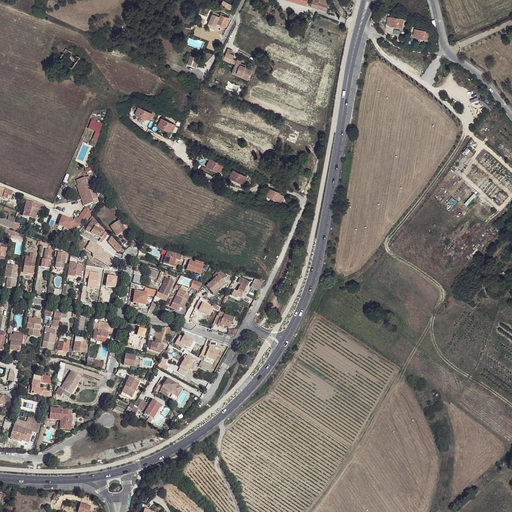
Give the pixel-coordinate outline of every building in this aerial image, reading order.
[(326,11),(328,5),(313,0),(311,7),(326,11)] [(230,9),(232,5),(223,1),(221,5),(230,9)] [(225,26),(229,18),(226,17),(220,15),(213,12),(208,23),(216,26),(217,23),(225,26)] [(402,28),(404,19),(388,17),(387,25),(390,25),(390,27),(402,28)] [(429,40),(430,32),(415,29),(413,36),(417,37),(417,38),(429,40)] [(233,59),(234,55),(230,54),(226,52),(225,56),(223,60),(231,63),(233,59)] [(71,68),(76,62),(65,53),(60,58),(71,68)] [(196,67),(198,59),(190,56),(187,64),(196,67)] [(248,80),(252,70),(246,67),(240,65),(241,63),(242,61),(237,60),(237,61),(235,65),(233,70),(237,71),(236,73),(242,76),(241,77),(248,80)] [(473,98),(477,102),(484,95),(480,91),(473,98)] [(152,114),(138,107),(134,115),(145,120),(146,119),(149,121),(152,114)] [(175,126),(161,119),(158,126),(169,132),(169,131),(172,132),(175,126)] [(99,132),(102,124),(91,120),(89,125),(95,127),(93,130),(99,132)] [(296,142),(300,133),(283,126),(279,136),(287,139),(288,138),(296,142)] [(473,153),(467,148),(462,153),(465,155),(466,154),(470,157),(473,153)] [(224,166),(210,159),(206,167),(217,172),(217,171),(220,172),(224,166)] [(247,177),(233,170),(229,178),(240,183),(241,182),(244,184),(247,177)] [(441,202),(460,179),(454,174),(435,197),(441,202)] [(97,199),(90,179),(85,180),(85,178),(76,181),(78,187),(80,186),(84,199),(81,200),(84,206),(93,203),(93,200),(97,199)] [(462,198),(470,188),(463,183),(455,193),(462,198)] [(11,197),(13,192),(6,189),(0,187),(0,198),(3,199),(3,197),(7,199),(8,196),(11,197)] [(280,194),(281,193),(269,189),(266,197),(281,202),(284,196),(280,194)] [(449,212),(458,202),(452,197),(443,207),(449,212)] [(41,212),(43,205),(26,201),(22,216),(27,217),(28,215),(36,217),(37,211),(41,212)] [(86,222),(92,213),(85,208),(80,217),(86,222)] [(0,223),(12,229),(14,223),(15,219),(9,216),(7,220),(0,217),(0,223)] [(76,230),(82,220),(75,217),(73,221),(62,216),(59,225),(71,230),(71,228),(76,230)] [(128,229),(124,223),(122,224),(119,221),(110,226),(116,235),(126,229),(126,230),(128,229)] [(108,234),(105,232),(95,227),(96,225),(91,222),(86,230),(101,238),(99,241),(102,243),(104,239),(108,234)] [(12,231),(0,226),(0,232),(4,233),(4,235),(11,236),(12,231)] [(24,236),(12,231),(11,236),(10,238),(24,240),(24,236)] [(72,243),(78,233),(76,232),(74,235),(73,234),(69,240),(72,243)] [(118,253),(121,248),(111,237),(108,242),(118,253)] [(49,269),(52,251),(46,249),(42,268),(49,269)] [(180,262),(181,258),(185,260),(186,257),(167,251),(165,257),(163,264),(173,268),(172,269),(177,271),(179,265),(180,262)] [(65,263),(66,259),(67,259),(68,254),(55,252),(55,257),(56,257),(55,261),(56,261),(55,268),(63,269),(64,263),(65,263)] [(33,274),(36,255),(30,254),(30,257),(26,256),(23,272),(33,274)] [(80,277),(82,266),(75,265),(75,264),(76,264),(78,258),(70,256),(67,276),(74,277),(75,276),(80,277)] [(201,270),(202,264),(198,263),(198,262),(195,261),(194,263),(189,262),(186,270),(201,275),(202,271),(201,270)] [(14,289),(17,267),(7,265),(5,277),(8,278),(6,288),(14,289)] [(226,276),(220,269),(216,273),(218,275),(222,280),(226,276)] [(117,282),(119,272),(105,270),(104,273),(103,279),(108,280),(108,283),(117,285),(117,282)] [(225,283),(222,280),(218,275),(216,273),(212,276),(215,278),(206,286),(212,293),(217,289),(225,283)] [(143,285),(145,280),(140,278),(140,277),(134,276),(132,282),(143,285)] [(167,297),(175,279),(170,277),(169,279),(166,278),(159,293),(157,293),(156,297),(166,301),(168,297),(167,297)] [(241,298),(248,282),(240,278),(238,283),(241,284),(237,292),(234,290),(231,296),(237,298),(237,296),(241,298)] [(260,287),(263,281),(255,279),(253,283),(260,287)] [(198,291),(202,283),(193,280),(190,287),(198,291)] [(260,287),(253,283),(250,287),(258,291),(260,287)] [(154,294),(155,291),(145,288),(144,291),(150,293),(149,295),(153,296),(154,294)] [(183,309),(189,297),(185,295),(186,292),(179,289),(170,307),(177,310),(179,307),(183,309)] [(146,305),(148,293),(145,293),(145,292),(143,291),(142,293),(135,291),(133,303),(136,304),(136,306),(138,306),(138,304),(146,305)] [(102,307),(104,295),(94,293),(94,295),(89,294),(87,304),(102,307)] [(229,300),(226,306),(236,311),(239,304),(229,300)] [(230,328),(233,319),(224,315),(225,314),(218,312),(213,324),(222,327),(223,325),(230,328)] [(58,326),(60,314),(54,313),(52,325),(58,326)] [(39,334),(41,320),(36,319),(34,319),(28,318),(27,328),(29,329),(28,335),(39,337),(39,334)] [(112,332),(113,329),(109,328),(109,324),(99,322),(99,324),(93,323),(92,329),(95,330),(93,339),(106,341),(108,333),(109,333),(109,332),(112,332)] [(54,344),(56,335),(54,335),(55,331),(55,330),(45,328),(44,333),(45,333),(42,347),(51,349),(52,343),(54,344)] [(138,347),(141,337),(144,338),(146,330),(139,328),(137,334),(137,336),(135,335),(129,333),(127,343),(132,344),(131,345),(138,347)] [(24,336),(24,334),(16,333),(16,337),(14,337),(13,335),(10,335),(9,341),(10,342),(9,349),(20,351),(21,344),(22,344),(23,340),(24,336)] [(85,353),(86,344),(82,343),(83,338),(75,337),(75,342),(73,351),(85,353)] [(68,347),(69,343),(69,341),(59,339),(58,343),(57,343),(56,346),(58,347),(57,350),(67,352),(67,351),(68,351),(69,348),(68,347)] [(162,351),(164,346),(160,345),(155,343),(152,342),(151,347),(150,349),(161,353),(162,351)] [(181,352),(184,347),(177,343),(174,348),(181,352)] [(138,360),(138,357),(135,357),(135,356),(125,355),(123,365),(136,367),(137,365),(139,365),(140,360),(138,360)] [(195,365),(192,364),(195,359),(187,355),(186,356),(182,363),(179,368),(180,368),(178,371),(184,375),(186,372),(187,372),(189,368),(192,370),(195,365)] [(102,369),(104,363),(94,360),(93,363),(92,366),(101,370),(102,369)] [(70,394),(81,378),(71,372),(61,388),(70,394)] [(50,385),(52,377),(43,375),(42,377),(34,375),(31,386),(32,386),(31,390),(31,393),(48,397),(49,392),(45,392),(46,390),(39,388),(38,388),(39,382),(40,383),(50,385)] [(136,389),(139,382),(129,377),(121,395),(133,400),(138,390),(136,389)] [(182,387),(167,379),(163,386),(164,387),(164,389),(162,388),(159,392),(167,396),(169,392),(168,391),(169,390),(177,394),(182,387)] [(70,394),(61,388),(59,387),(55,393),(61,396),(63,393),(69,397),(70,394)] [(182,387),(177,394),(169,390),(168,391),(169,392),(178,397),(183,388),(182,387)] [(143,408),(146,403),(138,398),(134,405),(140,408),(139,409),(145,413),(147,410),(143,408)] [(153,419),(161,405),(153,400),(150,404),(147,402),(146,403),(143,408),(147,410),(145,413),(144,414),(149,417),(146,422),(149,424),(152,419),(153,419)] [(134,416),(138,409),(139,409),(140,408),(134,405),(134,406),(132,410),(129,414),(134,416)] [(129,414),(132,410),(128,408),(125,414),(124,416),(127,418),(129,414)] [(71,416),(68,415),(68,413),(68,411),(62,410),(50,409),(50,416),(49,420),(50,420),(61,420),(60,423),(60,427),(60,429),(69,430),(69,423),(71,424),(71,416)] [(38,434),(41,421),(42,421),(28,417),(27,421),(30,421),(34,422),(32,432),(38,434)] [(25,428),(26,423),(16,420),(15,425),(25,428)] [(32,432),(34,422),(30,421),(27,421),(26,423),(25,428),(15,425),(14,425),(10,438),(18,441),(18,440),(21,440),(29,443),(32,432)]
